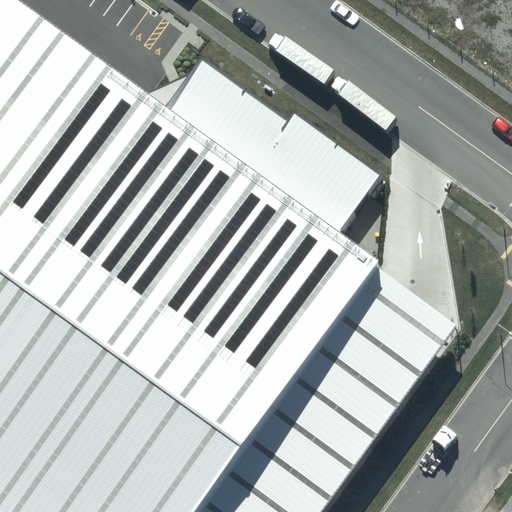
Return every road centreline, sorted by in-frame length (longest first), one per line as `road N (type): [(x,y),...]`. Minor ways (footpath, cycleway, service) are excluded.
road 1 (unclassified): [(273,0),(511,172)]
road 2 (unclassified): [(431,511),(511,401)]
